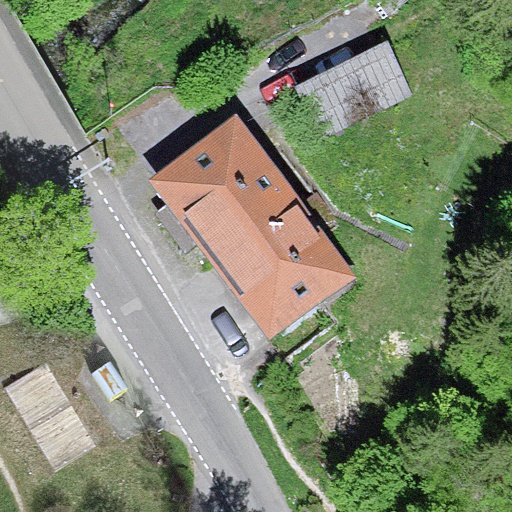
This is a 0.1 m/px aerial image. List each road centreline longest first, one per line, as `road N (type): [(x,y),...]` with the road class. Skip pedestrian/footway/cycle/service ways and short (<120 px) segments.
road 1 (secondary): [(0,80),(263,511)]
road 2 (track): [(123,280),(0,310)]
